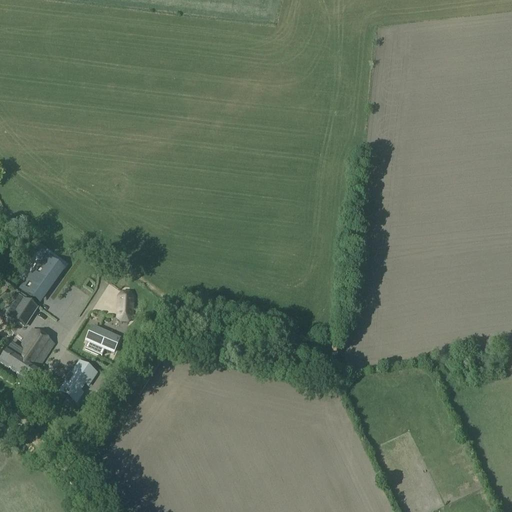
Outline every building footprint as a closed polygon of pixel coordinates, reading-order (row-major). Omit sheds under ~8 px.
[(51,290),(64,271),(53,263),(52,265),(43,258),(20,290),(38,302),(44,294),(46,296),(51,290)] [(61,308),(88,292),(80,280),(54,295),(61,308)] [(117,298),(116,319),(120,323),(128,324),(132,320),(132,317),(133,298),(129,294),(122,294),(117,298)] [(6,315),(5,317),(22,328),(23,329),(24,327),(36,309),(35,309),(18,297),(6,315)] [(87,343),(84,350),(101,358),(103,352),(112,356),(116,346),(117,346),(118,344),(117,344),(118,341),(102,334),(91,330),(86,343),(87,343)] [(6,352),(0,361),(0,365),(19,378),(16,383),(25,389),(53,346),(31,332),(19,349),(12,344),(7,352),(6,352)] [(87,388),(95,376),(79,365),(71,376),(70,375),(64,383),(65,384),(60,393),(76,403),(82,394),(80,393),(84,386),(87,388)] [(102,383),(99,388),(106,392),(109,388),(102,383)]
